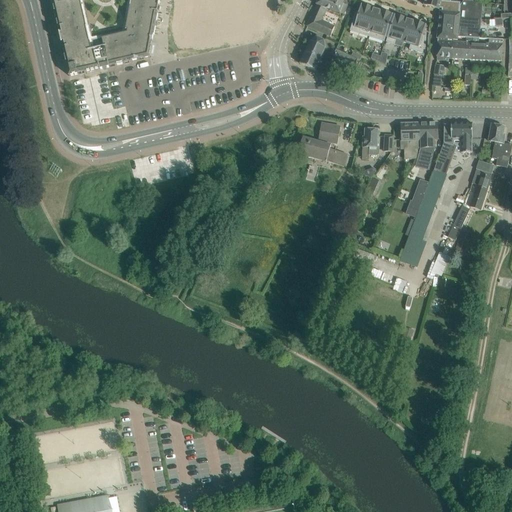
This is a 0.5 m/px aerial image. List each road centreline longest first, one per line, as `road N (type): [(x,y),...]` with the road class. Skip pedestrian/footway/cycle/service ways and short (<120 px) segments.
road 1 (unclassified): [(326,511),(270,463),(133,405),(0,421)]
road 2 (track): [(508,225),(464,448),(461,479),(480,511)]
road 3 (secondary): [(79,146),(112,152),(221,128),(257,107)]
road 4 (secondary): [(257,107),(79,146)]
road 5 (secondary): [(79,146),(54,107),(29,0)]
road 6 (secondary): [(428,111),(369,108),(320,90),(283,93)]
road 7 (residential): [(389,0),(436,16),(428,111)]
